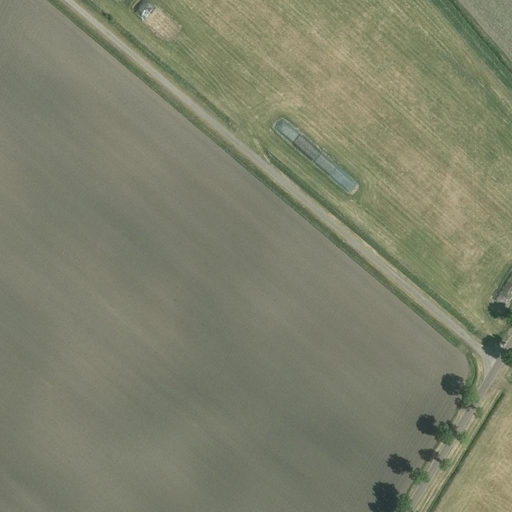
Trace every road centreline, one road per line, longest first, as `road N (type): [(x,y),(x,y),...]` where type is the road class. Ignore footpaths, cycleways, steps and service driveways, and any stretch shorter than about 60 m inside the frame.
road 1 (unclassified): [(66,0),(497,363)]
road 2 (unclassified): [(497,363),(405,511)]
